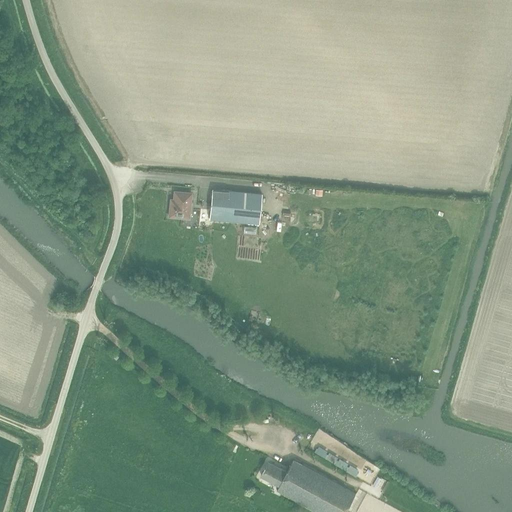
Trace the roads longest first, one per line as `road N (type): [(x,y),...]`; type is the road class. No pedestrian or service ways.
road 1 (tertiary): [(49,436),(118,212),(115,180),(44,61),(25,0)]
road 2 (unknown): [(115,180),(262,185),(274,198),(274,227)]
